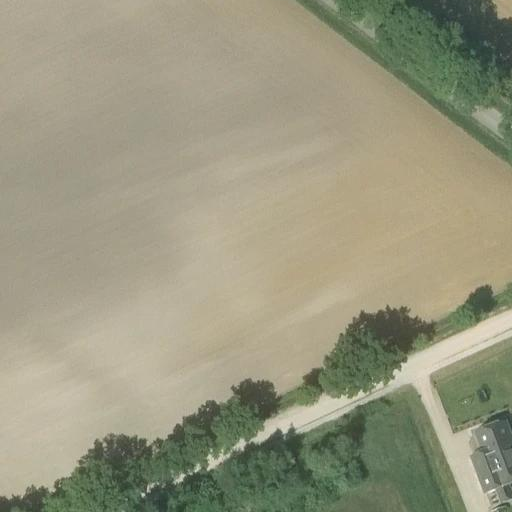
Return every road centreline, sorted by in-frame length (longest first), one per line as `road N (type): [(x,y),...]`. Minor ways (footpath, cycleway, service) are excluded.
road 1 (track): [(114,511),(511,322)]
road 2 (tertiary): [(511,129),(349,0)]
